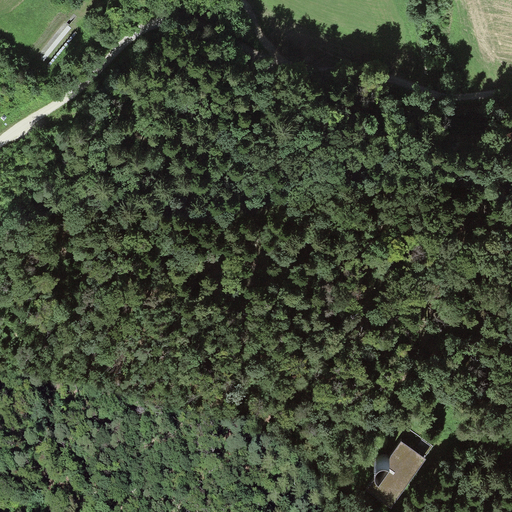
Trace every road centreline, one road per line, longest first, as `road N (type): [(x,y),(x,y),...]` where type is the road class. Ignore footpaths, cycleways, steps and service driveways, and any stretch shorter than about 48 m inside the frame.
road 1 (motorway): [(511,511),(284,353),(0,137)]
road 2 (track): [(0,141),(95,73),(143,24),(165,20),(204,23),(305,68),(390,78),(447,97),(511,92)]
road 3 (track): [(511,287),(463,257),(197,161),(113,114),(88,109),(29,119)]
road 4 (motorway): [(0,199),(401,511)]
road 5 (track): [(0,415),(298,474),(351,468),(390,428)]
